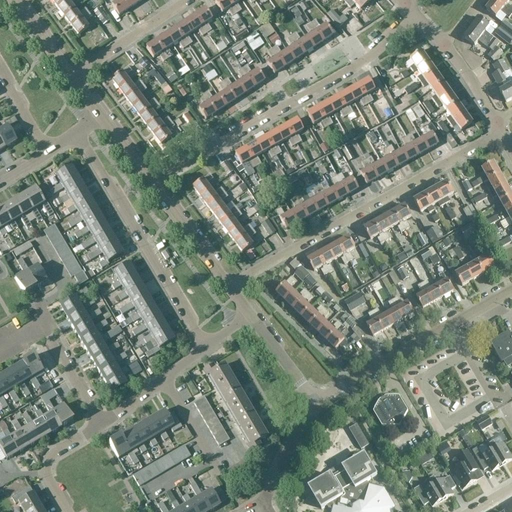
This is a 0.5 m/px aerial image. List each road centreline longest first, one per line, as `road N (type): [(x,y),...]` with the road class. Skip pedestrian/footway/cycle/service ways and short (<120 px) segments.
road 1 (residential): [(228,289),(501,134)]
road 2 (residential): [(187,158),(370,58),(415,20)]
road 3 (residential): [(187,158),(205,133),(403,5)]
road 4 (residential): [(202,347),(77,137)]
road 5 (unclassified): [(314,401),(511,291)]
road 6 (residential): [(98,424),(38,321),(0,345)]
road 7 (residential): [(71,76),(185,0)]
road 8 (tertiary): [(228,289),(150,184)]
road 9 (residential): [(98,424),(202,347)]
road 10 (residential): [(65,511),(45,476),(47,460),(98,424)]
